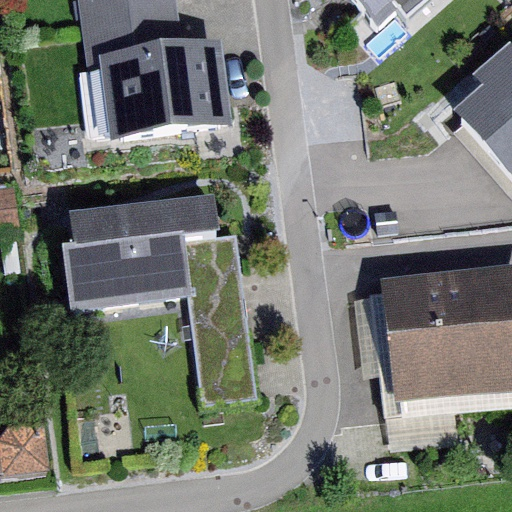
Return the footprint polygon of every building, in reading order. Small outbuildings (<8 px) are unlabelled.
[(78,0),(84,42),(186,30),(182,0),(78,0)] [(355,0),(380,29),(413,0),(355,0)] [(223,42),(94,57),(103,132),(232,117),(223,42)] [(511,87),(458,135),(511,195),(511,87)] [(0,184),(0,221),(21,222),(22,186),(0,184)] [(219,200),(74,216),(85,316),(195,304),(188,243),(223,239),(219,200)] [(238,237),(223,239),(188,243),(195,304),(208,406),(259,399),(238,237)] [(511,284),(380,303),(397,424),(511,408),(511,284)] [(47,416),(0,421),(0,478),(54,472),(47,416)]
